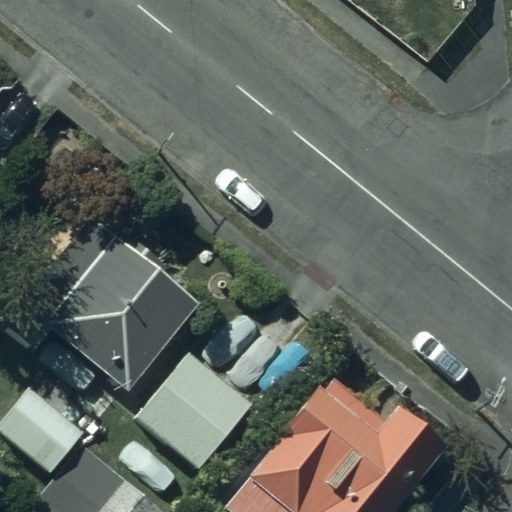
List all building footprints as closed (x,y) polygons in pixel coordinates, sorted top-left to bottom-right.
[(38,379),(64,356),(128,408),(192,329),(89,246),(25,325),(4,349),(38,379)] [(244,420),(183,371),(129,438),(190,487),(244,420)] [(375,437),(327,395),(234,511),(400,511),(439,459),(388,419),(375,437)] [(0,486),(31,510),(78,449),(27,410),(0,445),(0,486)] [(144,511),(80,465),(45,511),(144,511)]
